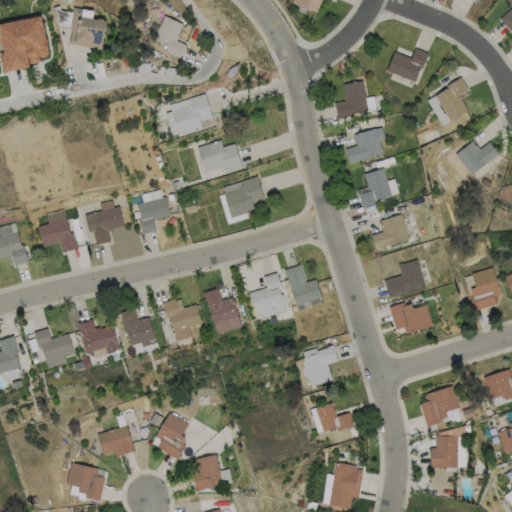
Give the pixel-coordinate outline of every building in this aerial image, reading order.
[(291,0),(320,0),(316,12),(291,1),(291,0)] [(511,0),(511,32),(500,20),(511,8),(511,5),(507,0),(511,0)] [(91,19),(96,20),(98,19),(102,20),(104,24),(100,49),(68,43),(69,37),(71,29),(69,29),(70,25),(69,25),(72,7),(83,9),(92,11),(91,19)] [(185,45),(179,58),(164,51),(167,46),(152,39),(163,15),(182,24),(176,35),(178,36),(175,40),(185,45)] [(0,24),(39,17),(41,27),(43,27),(43,30),(42,31),(43,38),(45,39),(45,42),(44,43),(47,54),(45,57),(40,58),(37,56),(38,62),(29,64),(28,58),(25,59),(27,68),(2,72),(0,62),(0,53),(2,53),(0,45),(0,24)] [(426,52),(420,68),(418,67),(412,80),(385,69),(393,50),(409,57),(414,47),(426,52)] [(237,70),(231,78),(225,75),(228,69),(239,62),(239,67),(237,70)] [(466,109),(448,120),(433,94),(446,87),(445,84),(459,76),(466,88),(457,93),(466,109)] [(341,116),(336,117),(333,101),(344,99),(341,83),(361,79),(366,108),(352,111),(352,113),(341,115),(341,116)] [(201,129),(177,136),(176,134),(171,136),(164,113),(170,111),(170,110),(189,104),(188,97),(204,93),(211,117),(199,120),(201,129)] [(380,126),(383,137),(377,139),(381,151),(348,162),(343,147),(355,144),(352,133),(374,127),(380,126)] [(472,139),(478,148),(488,141),(497,152),(469,174),(454,153),(472,139)] [(220,140),(222,147),(234,143),(241,167),(225,172),(223,166),(203,172),(196,147),(220,140)] [(375,202),(361,206),(357,193),(367,190),(362,172),(382,166),(390,195),(374,200),(375,202)] [(255,210),(250,212),(251,215),(248,216),(247,212),(245,213),(246,218),(227,224),(219,196),(223,194),(221,187),(240,181),(256,176),(264,200),(253,203),(255,210)] [(490,181),(486,186),(480,182),(483,177),(490,181)] [(179,189),(173,191),(171,183),(176,181),(179,189)] [(155,231),(141,235),(137,219),(139,218),(136,204),(142,203),(140,194),(159,189),(161,197),(164,197),(169,216),(152,220),(155,231)] [(111,230),(106,232),(109,242),(94,245),(91,232),(87,233),(82,215),(99,211),(98,203),(111,200),(113,208),(117,207),(122,226),(110,229),(111,230)] [(196,210),(188,213),(186,207),(194,204),(196,210)] [(62,209),(69,233),(71,233),(74,243),(75,243),(77,249),(61,253),(58,243),(41,247),(36,226),(46,223),(44,214),(62,209)] [(407,237),(374,247),(370,233),(381,230),(378,219),(399,212),(407,237)] [(0,237),(16,233),(20,247),(22,246),(27,262),(13,266),(10,255),(0,257),(0,237)] [(416,259),(423,284),(395,293),(395,294),(388,296),(383,279),(401,274),(397,263),(401,262),(402,263),(416,259)] [(299,264),(304,281),(314,278),(320,297),(295,305),(285,276),(284,276),(282,269),(299,264)] [(495,303),(473,310),(468,294),(471,293),(469,287),(474,286),(470,272),(491,266),(499,293),(493,295),(495,303)] [(278,289),(279,294),(281,293),(284,301),(282,302),(282,303),(284,310),(256,318),(248,292),(265,286),(262,276),(275,272),(280,288),(278,289)] [(216,287),(220,299),(230,296),(239,325),(215,333),(202,292),(216,287)] [(173,298),(176,309),(194,303),(200,323),(187,327),(189,336),(174,340),(167,317),(165,318),(160,302),(173,298)] [(404,301),(405,304),(410,303),(412,308),(425,304),(431,324),(405,333),(403,326),(395,328),(388,306),(404,301)] [(132,307),(136,319),(146,316),(153,337),(128,345),(118,312),(132,307)] [(90,318),(93,329),(110,324),(117,349),(105,353),(103,347),(84,353),(79,337),(80,336),(76,322),(90,318)] [(45,328),(49,338),(66,333),(72,351),(44,361),(39,346),(37,347),(32,332),(45,328)] [(18,366),(0,371),(0,338),(11,335),(16,351),(13,352),(18,366)] [(331,344),(336,360),(326,363),(331,379),(310,386),(302,358),(303,357),(301,351),(314,347),(315,350),(327,347),(326,345),(331,344)] [(510,370),(511,377),(511,401),(511,398),(505,400),(504,395),(490,399),(484,378),(510,370)] [(440,420),(425,425),(417,402),(425,400),(423,393),(450,384),(457,406),(443,410),(445,415),(439,417),(440,420)] [(330,402),(332,408),(333,408),(335,416),(348,412),(352,425),(337,430),(335,426),(322,431),(314,407),(330,402)] [(184,444),(175,458),(156,445),(160,439),(154,435),(168,411),(187,422),(180,434),(184,437),(181,442),(184,444)] [(161,417),(156,425),(148,421),(153,412),(161,417)] [(124,423),(130,442),(131,442),(133,449),(114,455),(113,450),(102,453),(96,432),(124,423)] [(511,451),(505,454),(498,433),(511,428),(510,424),(511,423),(511,451)] [(456,435),(455,466),(437,466),(437,467),(428,466),(428,446),(433,446),(434,434),(456,435)] [(202,488),(194,490),(190,469),(195,468),(193,458),(214,453),(220,483),(202,487),(202,488)] [(103,476),(98,499),(82,495),(82,492),(77,491),(78,486),(64,483),(69,461),(96,467),(95,475),(103,476)] [(361,469),(357,497),(350,496),(348,507),(327,504),(334,462),(356,465),(355,468),(361,469)] [(330,474),(325,474),(322,503),(328,504),(330,474)]
